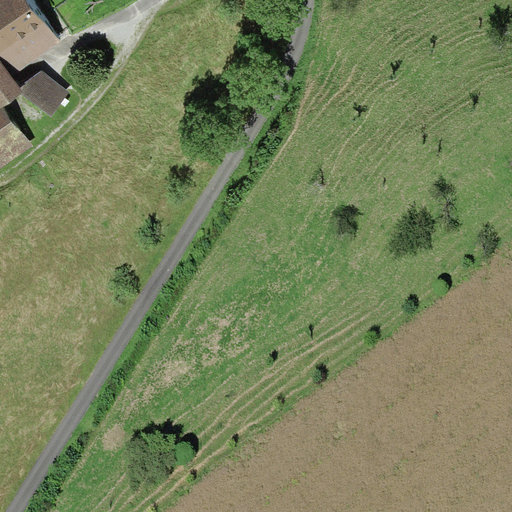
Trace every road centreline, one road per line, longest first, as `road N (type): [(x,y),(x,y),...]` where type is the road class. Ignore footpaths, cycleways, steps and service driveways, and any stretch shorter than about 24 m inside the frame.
road 1 (track): [(12,511),(278,89),(305,24),(305,0)]
road 2 (track): [(0,182),(62,134),(103,88),(151,1)]
road 3 (track): [(155,0),(0,84)]
